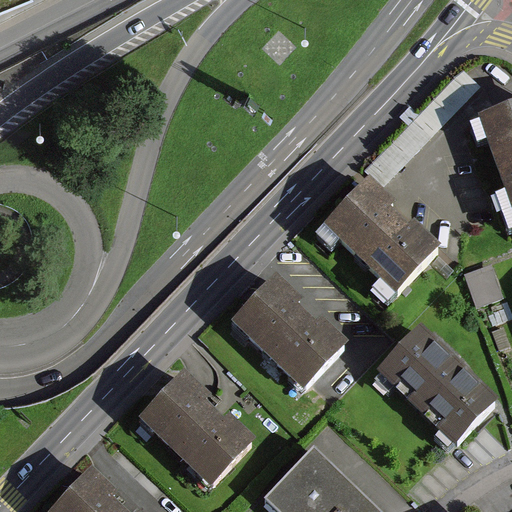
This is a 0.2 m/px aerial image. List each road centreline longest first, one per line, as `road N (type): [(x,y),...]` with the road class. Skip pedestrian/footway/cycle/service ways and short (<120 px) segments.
road 1 (primary): [(0,508),(429,53)]
road 2 (tertiary): [(0,388),(56,379),(102,348),(413,0)]
road 3 (tertiary): [(240,0),(165,101),(111,274),(93,306),(58,339)]
road 4 (tertiary): [(0,182),(35,181),(56,191),(85,233),(81,300),(58,339)]
road 5 (primary): [(177,0),(0,114)]
